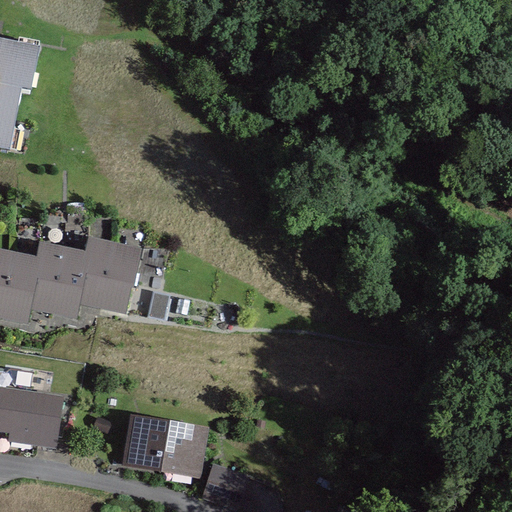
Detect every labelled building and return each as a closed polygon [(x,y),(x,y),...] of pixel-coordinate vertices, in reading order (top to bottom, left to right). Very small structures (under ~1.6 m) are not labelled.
[(0,141),(11,143),(23,78),(33,80),(41,37),(0,29),(0,141)] [(100,306),(113,247),(89,242),(86,257),(77,302),(100,306)] [(52,312),(63,252),(40,247),(37,262),(29,308),(52,312)] [(137,252),(113,247),(100,306),(124,311),(137,252)] [(163,268),(167,248),(144,248),(141,264),(163,268)] [(77,302),(86,257),(63,252),(52,312),(75,317),(77,302)] [(0,316),(3,317),(15,258),(0,254),(0,316)] [(29,308),(37,262),(15,258),(3,317),(26,322),(29,308)] [(170,293),(153,290),(148,316),(165,320),(170,293)] [(63,379),(69,380),(74,378),(76,372),(73,366),(67,364),(62,367),(60,373),(63,379)] [(11,367),(6,370),(0,369),(0,429),(9,430),(8,441),(58,447),(65,392),(31,388),(33,370),(11,367)] [(210,424),(130,410),(122,463),(202,478),(210,424)] [(107,433),(113,421),(99,414),(93,426),(107,433)] [(241,510),(250,472),(213,461),(201,498),(241,510)] [(245,507),(269,511),(275,482),(251,477),(245,507)]
